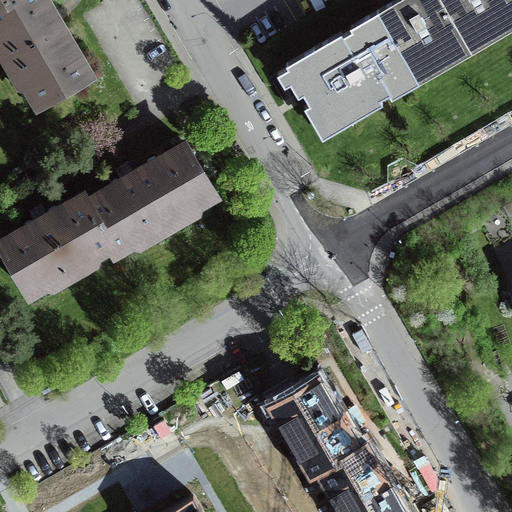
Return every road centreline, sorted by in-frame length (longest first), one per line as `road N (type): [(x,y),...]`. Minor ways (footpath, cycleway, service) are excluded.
road 1 (residential): [(324,253),(0,455)]
road 2 (residential): [(479,511),(363,302),(324,253)]
road 3 (residential): [(324,253),(179,0)]
road 4 (residential): [(511,139),(324,253)]
